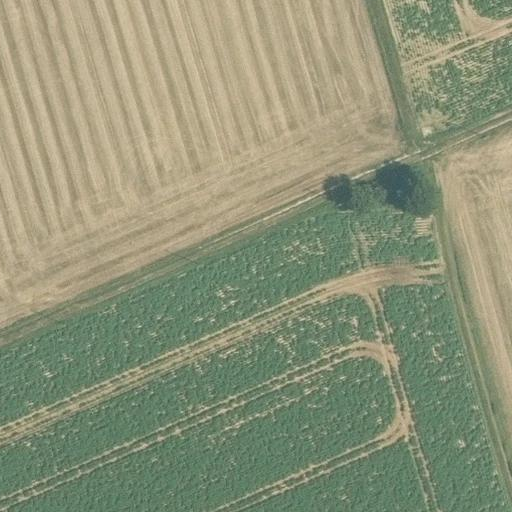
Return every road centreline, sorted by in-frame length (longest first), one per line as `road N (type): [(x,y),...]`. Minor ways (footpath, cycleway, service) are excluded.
road 1 (track): [(511,490),(415,157),(0,343)]
road 2 (track): [(369,0),(415,157),(511,115)]
